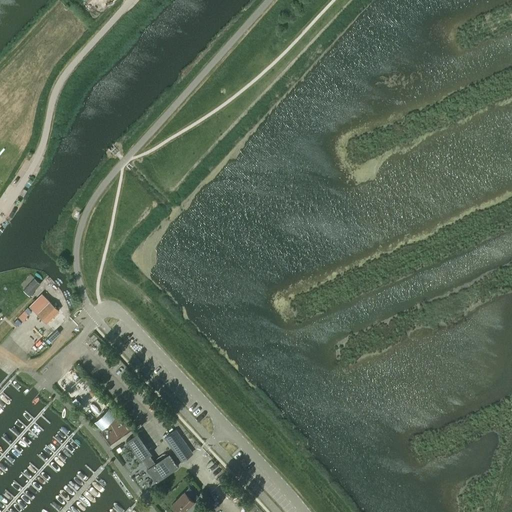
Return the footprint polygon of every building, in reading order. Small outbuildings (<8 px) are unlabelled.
[(34,278),(23,290),(29,295),(40,283),(34,278)] [(42,293),(29,306),(46,322),(59,309),(42,293)] [(192,453),(175,429),(164,438),(181,461),(192,453)] [(136,455),(147,447),(137,432),(126,440),(136,455)] [(155,462),(150,455),(152,453),(147,447),(136,455),(140,461),(142,459),(148,467),(146,468),(156,482),(179,466),(169,452),(155,462)] [(182,511),(194,500),(198,496),(191,489),(187,493),(184,490),(171,503),(179,511),(182,511)]
